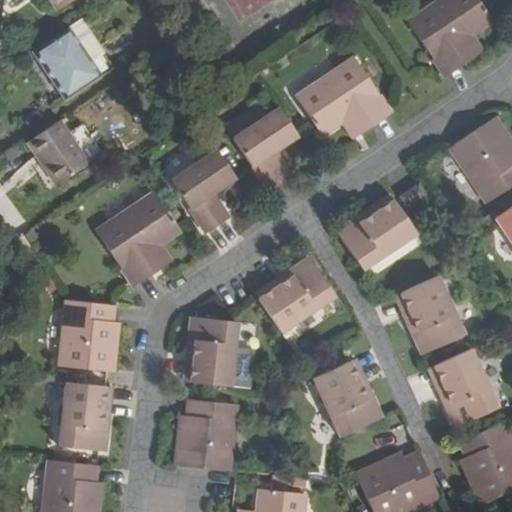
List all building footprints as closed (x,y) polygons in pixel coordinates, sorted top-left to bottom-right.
[(459,43),(467,37),(487,24),(486,22),(471,0),(438,0),(404,24),(439,80),(470,59),(459,43)] [(95,41),(79,17),(67,26),(82,49),(95,41)] [(99,75),(82,49),(67,26),(31,49),(62,97),(63,98),(99,75)] [(478,54),(467,37),(459,43),(470,59),(478,54)] [(344,119),(356,136),(385,116),(349,61),(290,101),(315,139),(335,125),(344,119)] [(292,140),(273,112),(227,144),(261,197),(285,181),(269,156),(292,140)] [(511,181),(511,165),(509,161),(501,150),(507,146),(488,117),(442,148),(479,202),(511,181)] [(58,118),(27,139),(55,182),(87,161),(68,132),(58,118)] [(347,142),(356,136),(344,119),(335,125),(347,142)] [(501,150),(509,161),(511,158),(511,152),(507,146),(501,150)] [(230,182),(211,154),(164,186),(199,238),(224,222),(207,198),(230,182)] [(415,186),(397,198),(405,208),(423,196),(415,186)] [(381,193),(378,188),(344,210),(347,216),(381,193)] [(324,224),(353,267),(407,232),(395,215),(397,215),(381,193),(347,216),(344,210),(324,224)] [(169,227),(146,194),(89,234),(125,289),(156,268),(141,246),(150,240),(169,227)] [(511,199),(486,217),(511,257),(511,199)] [(165,262),(150,240),(141,246),(156,268),(165,262)] [(253,302),(274,334),(328,297),(303,259),(283,272),(287,279),(253,302)] [(248,295),(253,302),(287,279),(283,272),(248,295)] [(411,331),(405,334),(414,355),(456,337),(428,276),(394,292),(411,331)] [(411,331),(394,292),(388,295),(405,334),(411,331)] [(100,307),(59,302),(53,302),(46,367),(100,372),(104,339),(97,339),(98,322),(100,307)] [(184,383),(222,388),(230,322),(185,318),(182,343),(190,343),(184,383)] [(105,322),(98,322),(97,339),(104,339),(105,322)] [(190,343),(182,343),(177,383),(184,383),(190,343)] [(443,404),(438,407),(447,428),(489,409),(461,349),(426,365),(443,404)] [(360,400),(365,397),(349,360),(343,362),(360,400)] [(306,379),(333,437),(374,419),(365,397),(360,400),(343,362),(306,379)] [(426,365),(420,368),(438,407),(443,404),(426,365)] [(88,429),(92,387),(51,383),(43,449),(91,453),(94,429),(88,429)] [(98,388),(92,387),(88,429),(94,429),(98,388)] [(175,431),(171,467),(226,472),(233,407),(186,403),(184,417),(183,431),(175,431)] [(176,416),(175,431),(183,431),(184,417),(176,416)] [(511,486),(511,457),(497,422),(451,442),(457,456),(463,471),(459,473),(473,504),(511,486)] [(381,468),(378,462),(348,476),(364,511),(400,511),(433,498),(412,454),(397,460),(381,468)] [(394,455),(378,462),(381,468),(397,460),(394,455)] [(452,458),(459,473),(463,471),(457,456),(452,458)] [(84,468),(34,462),(28,511),(85,511),(87,499),(81,499),(82,485),(84,468)] [(298,511),(300,494),(256,490),(253,511),(298,511)]
